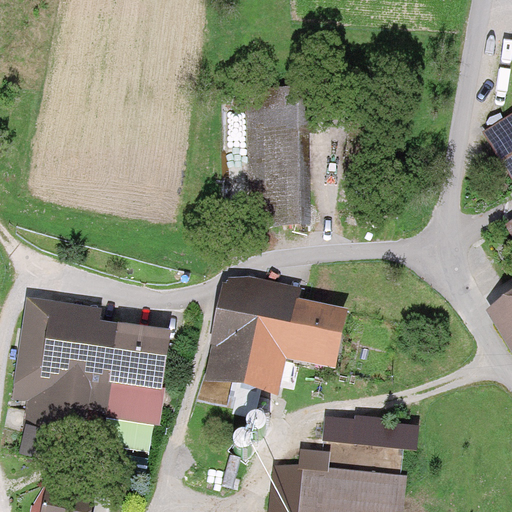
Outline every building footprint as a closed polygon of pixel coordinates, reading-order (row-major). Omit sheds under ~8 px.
[(318,128),(318,90),(249,90),(249,223),(309,222),(308,128),(318,128)] [(511,117),(484,134),(511,179),(511,117)] [(511,353),(511,221),(508,224),(511,231),(511,292),(485,309),(511,353)] [(255,275),(230,279),(207,381),(279,398),(289,357),(337,368),(349,314),(299,302),(303,286),(255,275)] [(104,314),(28,301),(14,390),(31,393),(26,423),(87,433),(90,413),(157,424),(172,333),(103,322),(104,314)] [(401,511),(405,476),(298,466),(292,511),(401,511)] [(93,511),(96,502),(51,491),(46,511),(93,511)]
